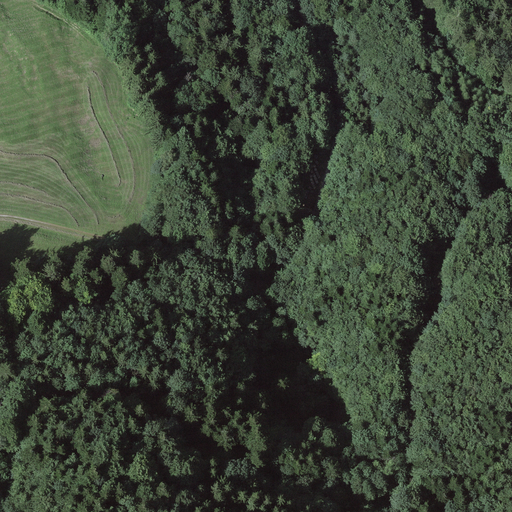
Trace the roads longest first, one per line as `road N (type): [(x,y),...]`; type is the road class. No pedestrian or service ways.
road 1 (track): [(511,139),(425,325),(410,475),(396,496),(373,507),(342,507),(243,474),(130,406),(71,392),(40,396),(27,409),(6,511)]
road 2 (track): [(0,217),(224,270),(280,265),(315,209),(333,146),(296,0)]
